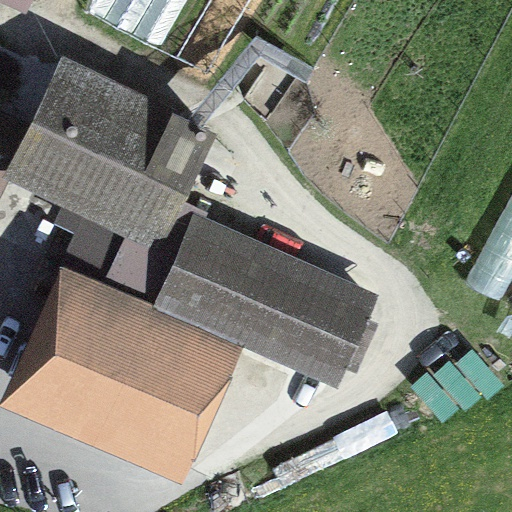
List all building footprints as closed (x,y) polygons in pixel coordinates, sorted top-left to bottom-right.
[(205,131),(64,64),(17,162),(74,190),(136,219),(158,230),(205,131)] [(82,226),(62,268),(88,280),(32,397),(144,450),(202,329),(105,283),(136,219),(74,190),(62,216),(82,226)] [(380,291),(196,212),(157,302),(340,381),(380,291)] [(511,213),(477,286),(511,302),(511,213)] [(438,415),(499,385),(478,344),(418,374),(438,415)]
